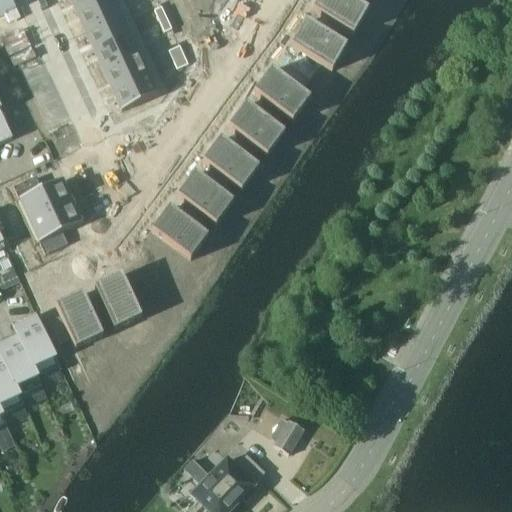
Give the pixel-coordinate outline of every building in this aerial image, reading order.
[(69,0),(76,14),(106,0),(69,0)] [(124,0),(106,0),(76,14),(85,34),(130,13),(124,0)] [(319,0),(312,12),(322,18),(316,29),(337,42),(344,31),(353,36),(368,11),(359,6),(348,0),(319,0)] [(130,13),(85,34),(94,53),(139,32),(130,13)] [(300,53),(291,66),(310,79),(320,66),(332,72),(347,48),(337,42),(316,29),(305,23),(291,48),(300,53)] [(139,32),(94,53),(103,73),(148,52),(139,32)] [(148,52),(103,73),(112,93),(157,72),(148,52)] [(272,71),(254,95),(264,102),(283,116),(292,123),(310,99),(301,92),(310,79),(291,66),(281,78),(272,71)] [(157,72),(112,93),(122,113),(167,92),(157,72)] [(246,105),(228,130),(238,137),(257,151),(267,158),(285,134),(275,127),(283,116),(264,102),(256,113),(246,105)] [(0,145),(12,140),(0,113),(0,145)] [(221,140),(203,164),(212,172),(232,186),(241,193),(259,169),(250,162),(257,151),(238,137),(230,147),(221,140)] [(195,175),(177,199),(187,206),(206,220),(216,227),(234,203),(224,196),(232,186),(212,172),(205,182),(195,175)] [(37,179),(14,189),(19,201),(15,203),(25,225),(73,203),(63,181),(42,191),(37,179)] [(73,203),(25,225),(35,247),(40,245),(45,257),(68,246),(62,234),(83,225),(73,203)] [(170,210),(152,234),(190,262),(208,238),(199,231),(206,220),(187,206),(179,217),(170,210)] [(99,300),(87,305),(97,327),(109,322),(114,332),(141,320),(121,276),(94,289),(99,300)] [(61,319),(49,324),(58,346),(70,340),(75,351),(103,339),(97,327),(87,305),(83,295),(55,308),(61,319)] [(35,317),(13,328),(17,336),(37,378),(58,368),(60,372),(61,371),(35,317)] [(41,387),(37,378),(17,336),(0,344),(0,356),(20,397),(41,387)] [(0,356),(0,412),(2,416),(24,406),(20,397),(0,356)] [(288,457),(304,431),(290,422),(288,424),(282,420),(270,441),(276,445),(274,449),(288,457)] [(227,461),(212,477),(239,503),(243,499),(247,502),(258,491),(250,483),(261,471),(246,457),(235,468),(227,461)] [(199,503),(190,511),(235,511),(233,510),(239,503),(212,477),(209,474),(190,494),(199,503)]
